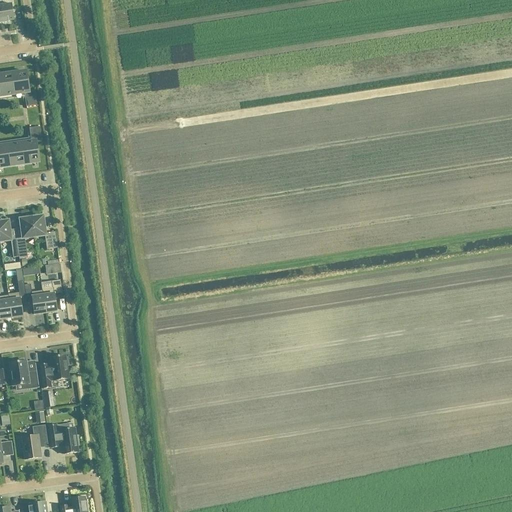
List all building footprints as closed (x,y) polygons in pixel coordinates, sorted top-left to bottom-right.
[(0,6),(0,7),(2,23),(2,25),(8,24),(8,22),(13,21),(11,5),(0,6)] [(0,97),(24,94),(26,108),(36,106),(34,92),(29,93),(26,72),(0,75),(0,97)] [(0,168),(39,163),(37,153),(36,143),(41,142),(39,128),(29,129),(31,143),(0,147),(0,168)] [(42,217),(31,219),(34,238),(44,237),(46,251),(57,249),(55,233),(45,235),(42,217)] [(20,221),(22,240),(34,238),(31,219),(20,221)] [(8,222),(0,223),(0,242),(11,241),(8,222)] [(17,244),(19,258),(19,260),(27,259),(25,242),(17,244)] [(52,289),(42,291),(45,314),(56,313),(54,295),(62,294),(60,281),(51,282),(52,289)] [(19,294),(8,295),(11,319),(22,317),(20,300),(26,299),(24,286),(23,282),(17,283),(19,294)] [(34,316),(45,314),(42,291),(42,292),(31,293),(30,285),(24,286),(26,299),(32,298),(34,316)] [(0,319),(0,320),(11,319),(8,295),(7,295),(8,297),(0,297),(0,319)] [(40,366),(43,390),(51,389),(50,382),(54,381),(54,382),(68,380),(66,367),(68,366),(67,359),(65,360),(65,356),(50,358),(52,366),(47,367),(47,365),(40,366)] [(16,363),(9,364),(12,387),(26,385),(26,390),(38,389),(35,373),(28,374),(26,362),(23,362),(23,360),(16,361),(16,363)] [(48,427),(51,449),(59,448),(59,446),(63,446),(64,456),(78,454),(77,447),(79,447),(77,437),(76,438),(74,429),(64,431),(63,426),(56,427),(56,426),(48,427)] [(22,439),(25,461),(41,459),(38,444),(46,443),(44,427),(33,429),(34,437),(22,439)] [(0,466),(1,466),(1,464),(3,464),(2,458),(13,456),(11,443),(0,444),(0,466)] [(60,507),(60,511),(88,511),(87,502),(85,503),(84,498),(70,500),(71,508),(68,508),(68,506),(60,507)] [(29,504),(28,504),(29,511),(46,511),(45,503),(29,506),(29,504)]
